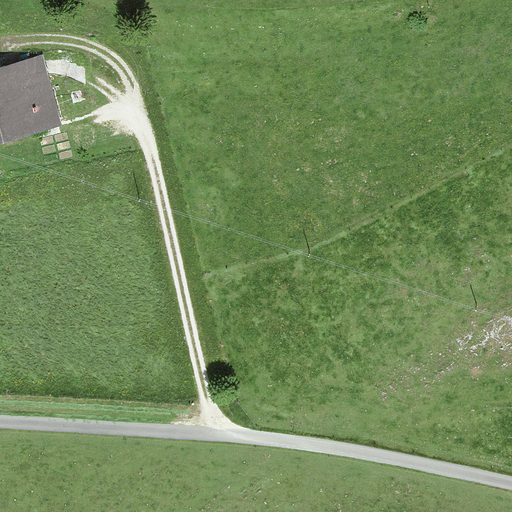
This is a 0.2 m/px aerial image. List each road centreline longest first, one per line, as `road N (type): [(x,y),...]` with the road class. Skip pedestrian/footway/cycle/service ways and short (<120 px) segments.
road 1 (unclassified): [(511,483),(298,443),(0,422)]
road 2 (track): [(224,435),(206,394),(156,168),(131,106)]
